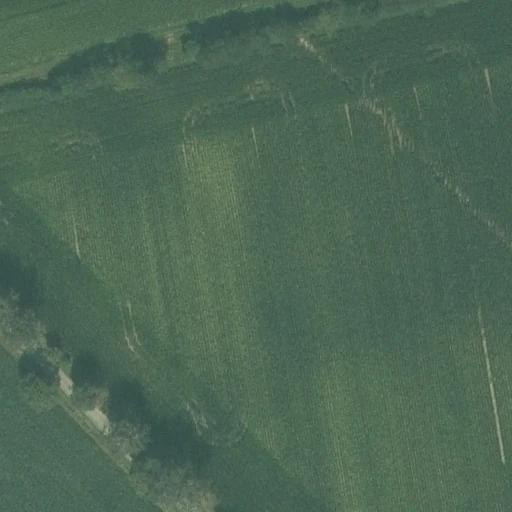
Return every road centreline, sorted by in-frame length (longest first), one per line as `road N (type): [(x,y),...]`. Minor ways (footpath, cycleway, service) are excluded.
road 1 (track): [(0,91),(338,0)]
road 2 (track): [(191,511),(0,315)]
